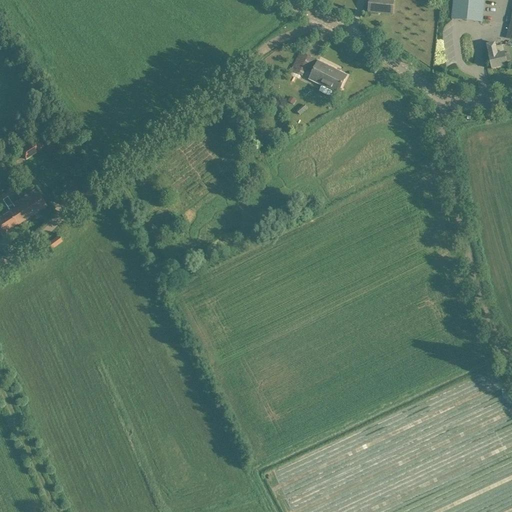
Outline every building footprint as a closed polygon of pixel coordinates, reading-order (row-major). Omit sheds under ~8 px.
[(369,0),(370,2),(369,12),(377,13),(377,11),(392,13),(393,3),(393,0),(369,0)] [(454,0),(453,13),(483,16),(484,5),(469,4),(469,0),(454,0)] [(489,57),(490,60),(492,69),(507,66),(504,53),(497,54),(495,43),(486,45),(489,57)] [(300,52),(291,70),(295,72),(293,76),(297,78),(300,79),(302,75),(307,65),(312,68),(316,60),(311,57),(300,52)] [(318,61),(314,70),(309,80),(331,91),(329,95),(335,98),(347,75),(318,61)] [(296,111),(300,115),(308,109),(304,104),(296,111)] [(21,151),(27,160),(39,151),(33,143),(21,151)] [(0,235),(1,235),(2,235),(46,206),(41,198),(38,193),(37,194),(35,189),(24,196),(25,197),(17,202),(17,201),(7,208),(10,212),(0,218),(0,235)] [(48,244),(52,249),(62,242),(58,236),(48,244)]
